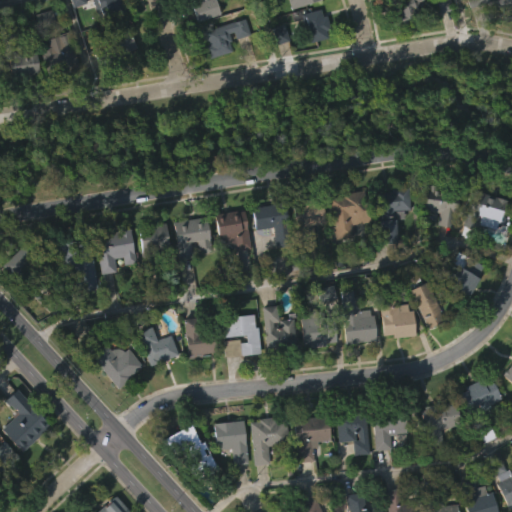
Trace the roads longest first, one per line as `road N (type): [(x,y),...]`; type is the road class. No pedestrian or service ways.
road 1 (residential): [(38,511),(151,410),(423,370),(484,336),(511,286)]
road 2 (residential): [(0,221),(424,154),(511,172)]
road 3 (residential): [(0,121),(367,56),(471,42),(511,47)]
road 4 (secondary): [(191,511),(0,300)]
road 5 (secondary): [(0,346),(152,511)]
